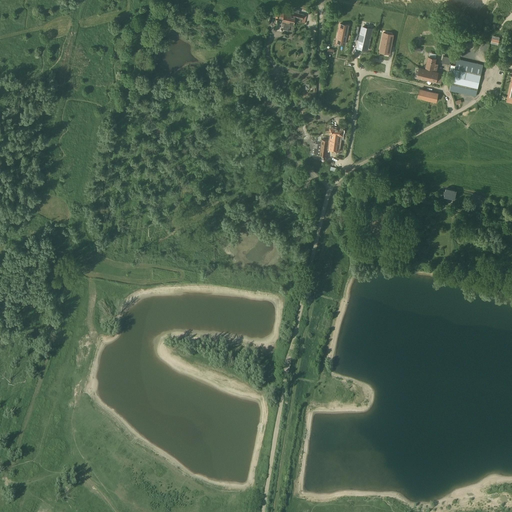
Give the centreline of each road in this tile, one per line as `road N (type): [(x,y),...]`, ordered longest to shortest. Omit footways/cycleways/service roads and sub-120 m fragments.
road 1 (unknown): [(306,45),(273,35),(268,55),(287,92),(290,151),(332,185)]
road 2 (track): [(296,377),(334,184)]
road 3 (track): [(511,227),(339,179)]
road 4 (track): [(275,511),(296,377),(317,382)]
